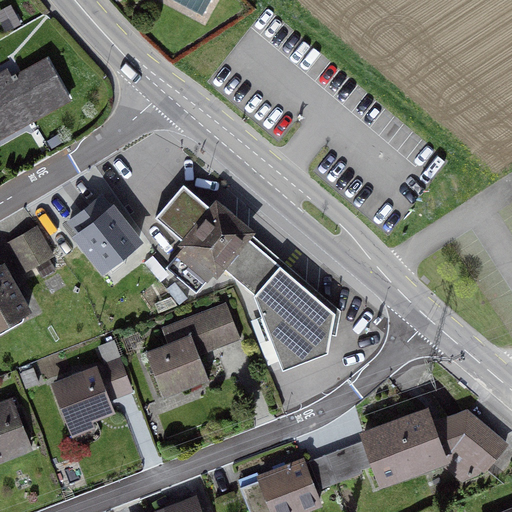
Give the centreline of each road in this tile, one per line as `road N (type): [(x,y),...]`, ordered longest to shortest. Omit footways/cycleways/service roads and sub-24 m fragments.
road 1 (residential): [(73,511),(315,417),(366,381),(428,318)]
road 2 (secondary): [(167,91),(428,318)]
road 3 (residential): [(0,203),(100,144),(167,91)]
road 4 (secondary): [(78,0),(167,91)]
